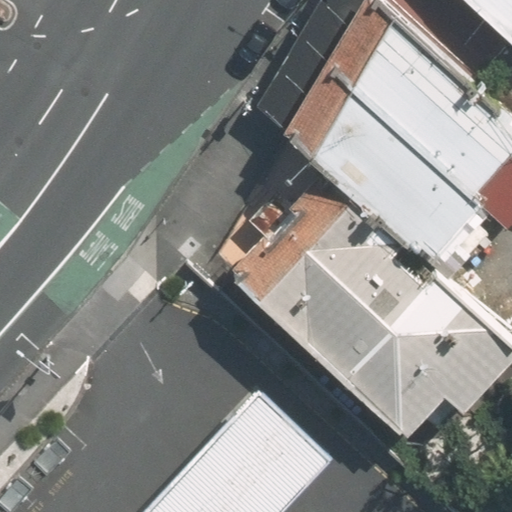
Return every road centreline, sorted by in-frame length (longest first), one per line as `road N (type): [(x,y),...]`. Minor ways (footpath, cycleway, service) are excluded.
road 1 (secondary): [(105,99),(0,254)]
road 2 (residential): [(105,99),(0,10)]
